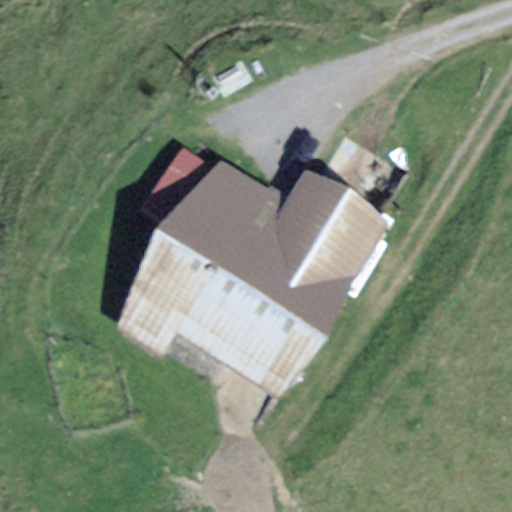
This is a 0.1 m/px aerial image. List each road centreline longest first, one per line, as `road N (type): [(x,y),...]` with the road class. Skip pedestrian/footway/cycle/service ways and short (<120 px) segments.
road 1 (track): [(511,86),(373,301)]
road 2 (track): [(290,111),(407,46),(511,14)]
